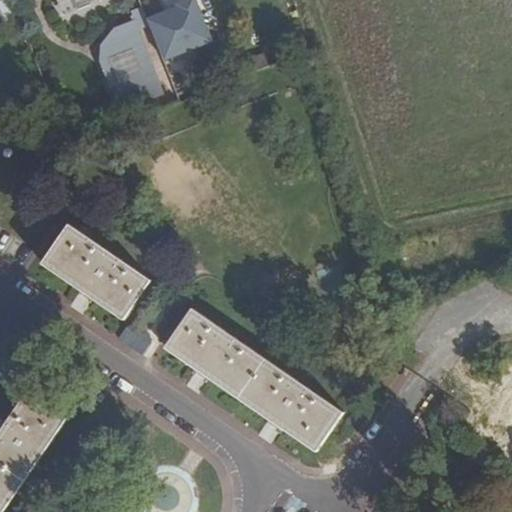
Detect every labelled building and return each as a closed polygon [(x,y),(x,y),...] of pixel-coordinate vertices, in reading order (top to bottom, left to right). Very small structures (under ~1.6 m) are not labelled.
[(0,0),(0,10),(3,18),(18,11),(13,0),(0,0)] [(60,0),(64,8),(83,0),(60,0)] [(210,0),(193,0),(152,13),(179,96),(208,87),(197,52),(224,43),(210,0)] [(151,24),(143,3),(132,6),(133,10),(129,11),(131,17),(109,24),(110,55),(122,81),(136,91),(156,96),(163,93),(139,28),(151,24)] [(70,143),(34,125),(31,130),(42,156),(71,145),(70,143)] [(70,223),(43,262),(125,318),(151,280),(70,223)] [(194,308),(167,346),(319,450),(345,412),(194,308)] [(130,325),(122,342),(148,354),(156,337),(130,325)] [(511,391),(495,379),(470,416),(511,445),(511,391)] [(0,511),(2,511),(70,414),(31,387),(0,432),(0,511)]
